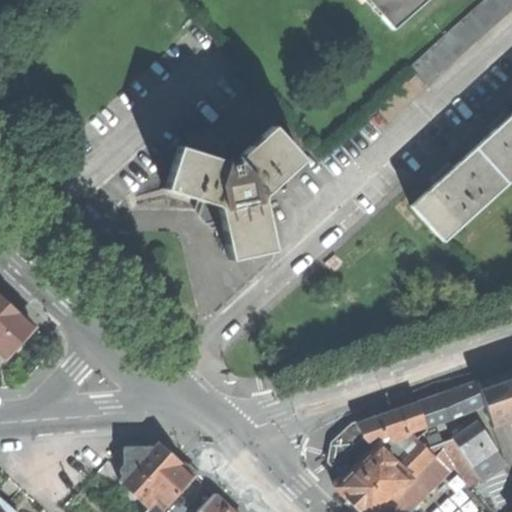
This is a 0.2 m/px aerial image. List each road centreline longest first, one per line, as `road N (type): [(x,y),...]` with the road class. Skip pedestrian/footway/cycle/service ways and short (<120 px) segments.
road 1 (residential): [(197,414),(280,419),(511,329)]
road 2 (secondary): [(197,414),(0,233)]
road 3 (tertiary): [(197,414),(0,422)]
road 4 (secondary): [(300,511),(197,414)]
